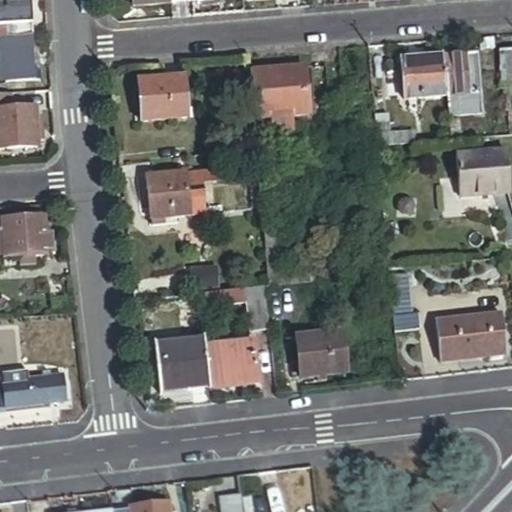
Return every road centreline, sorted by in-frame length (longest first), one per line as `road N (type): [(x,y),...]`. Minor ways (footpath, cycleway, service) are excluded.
road 1 (residential): [(511,10),(77,45)]
road 2 (residential): [(511,414),(120,451)]
road 3 (residential): [(120,451),(87,181)]
road 4 (residential): [(87,181),(77,45)]
road 5 (residential): [(120,451),(0,464)]
